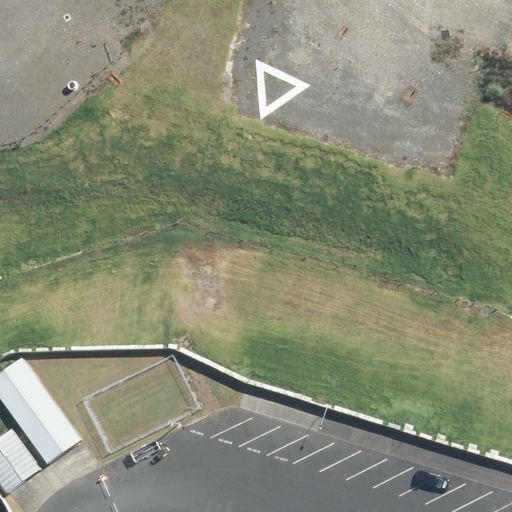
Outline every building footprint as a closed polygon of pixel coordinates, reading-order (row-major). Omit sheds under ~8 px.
[(117,0),(86,0),(105,35),(129,21),(117,0)] [(398,159),(448,175),(477,81),(426,65),(436,33),(327,0),(267,0),(232,119),(395,168),(398,159)] [(85,443),(20,359),(0,374),(0,396),(21,424),(54,467),(85,443)] [(326,413),(241,389),(236,407),(320,431),(326,413)] [(13,430),(0,439),(0,482),(8,493),(41,470),(13,430)]
